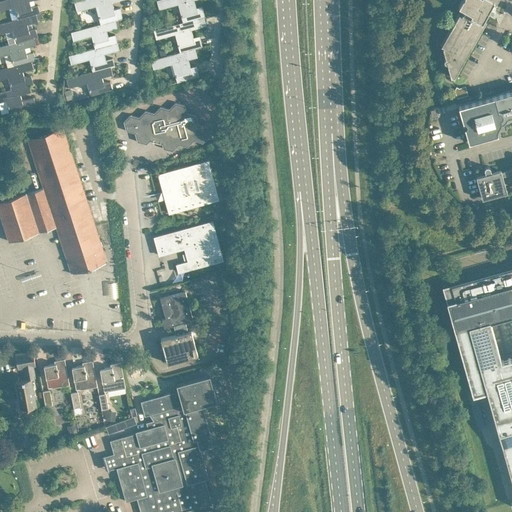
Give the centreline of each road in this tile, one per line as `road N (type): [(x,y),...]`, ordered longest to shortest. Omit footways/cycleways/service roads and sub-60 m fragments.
road 1 (primary): [(417,511),(331,146)]
road 2 (primary): [(358,511),(334,280),(331,146)]
road 3 (primary): [(305,190),(340,511)]
road 4 (primary): [(305,190),(272,511)]
road 5 (primary): [(288,0),(305,190)]
road 6 (residential): [(208,285),(216,355),(163,371),(140,329)]
road 7 (residential): [(140,329),(132,167)]
road 8 (primary): [(331,146),(327,0)]
road 9 (residential): [(0,331),(128,338),(140,329)]
